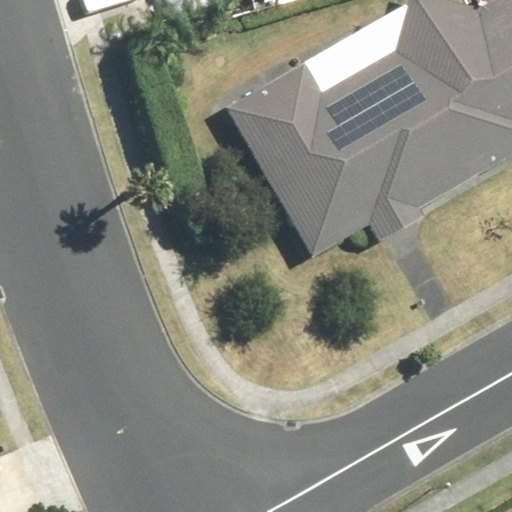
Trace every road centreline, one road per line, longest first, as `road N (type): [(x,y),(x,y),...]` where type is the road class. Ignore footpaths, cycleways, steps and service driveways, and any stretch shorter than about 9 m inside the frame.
road 1 (residential): [(170,511),(50,208),(0,36)]
road 2 (residential): [(511,374),(272,511)]
